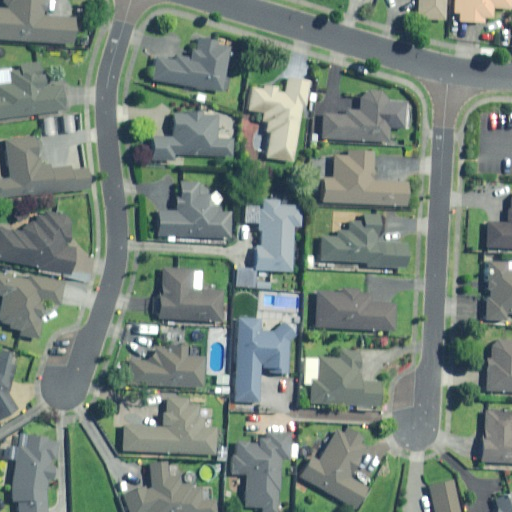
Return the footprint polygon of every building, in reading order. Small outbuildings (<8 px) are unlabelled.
[(0,0),(0,40),(68,46),(70,19),(38,16),(39,0),(0,0)] [(441,0),(414,0),(413,19),(440,21),(441,0)] [(453,0),(452,22),(480,23),(480,18),(489,18),(489,8),(506,9),(506,0),(453,0)] [(191,51),(186,50),(185,57),(173,55),(173,59),(151,55),(147,81),(217,93),(226,46),(211,44),(211,41),(194,38),(191,51)] [(26,68),(0,72),(0,119),(61,110),(57,84),(41,87),(39,76),(28,77),(26,68)] [(282,80),(280,93),(273,92),(274,89),(259,87),(258,90),(246,88),(243,111),(259,113),(258,122),(262,122),(260,132),(265,133),(262,158),(289,162),(297,106),(301,107),(304,83),(282,80)] [(356,110),(342,110),(341,116),(319,114),(317,139),(384,143),(385,128),(401,129),(403,102),(386,101),(378,91),(365,90),(356,98),(356,110)] [(213,116),(168,114),(167,136),(147,136),(146,161),(171,162),(171,155),(230,157),(230,138),(213,137),(213,116)] [(0,178),(0,197),(85,190),(83,166),(34,170),(32,137),(0,139),(0,165),(1,179),(0,178)] [(369,153),(342,151),(342,157),(329,156),(328,179),(318,178),(317,203),(403,206),(405,182),(368,181),(369,153)] [(194,183),(174,183),(174,211),(152,210),(152,237),(227,238),(227,213),(214,212),(214,204),(205,204),(205,195),(194,195),(194,183)] [(482,248),(511,249),(511,193),(507,199),(506,209),(504,209),(503,222),(483,222),(482,248)] [(258,200),(258,210),(254,210),(254,206),(241,206),(240,223),(253,224),(253,230),(257,230),(256,247),(251,247),(249,270),(286,272),(289,227),(296,227),(298,207),(274,206),(274,201),(258,200)] [(0,226),(0,262),(66,275),(71,249),(66,248),(72,216),(30,209),(27,224),(18,222),(16,230),(0,226)] [(374,243),(375,216),(332,214),(331,236),(316,236),(315,261),(361,264),(361,268),(401,270),(402,244),(374,243)] [(503,263),(483,262),(480,321),(502,322),(502,314),(511,314),(511,271),(502,271),(503,263)] [(189,270),(157,268),(156,296),(150,296),(149,319),(217,322),(218,291),(188,290),(189,270)] [(231,287),(267,288),(267,283),(250,282),(251,271),(232,270),(231,287)] [(4,329),(16,332),(15,336),(34,340),(41,304),(54,306),(59,283),(23,276),(22,281),(0,276),(0,323),(4,325),(4,329)] [(339,288),(338,294),(312,293),(310,328),(389,332),(390,304),(365,303),(366,295),(353,295),(354,289),(339,288)] [(232,319),(229,403),(255,404),(256,368),(271,369),(271,374),(283,374),(284,345),(292,336),(278,323),(270,332),(269,332),(256,332),(256,319),(232,319)] [(511,342),(488,342),(487,363),(483,362),(481,392),(511,392),(511,342)] [(123,359),(123,386),(199,387),(199,357),(183,357),(183,344),(168,343),(168,349),(144,349),(144,359),(123,359)] [(0,415),(13,409),(5,395),(13,354),(0,351),(0,415)] [(305,379),(304,406),(375,407),(375,382),(354,381),(354,351),(333,351),(333,357),(314,356),(314,379),(305,379)] [(196,400),(160,398),(158,428),(118,426),(117,451),(210,456),(211,429),(199,428),(199,418),(195,418),(196,400)] [(482,463),(482,470),(499,470),(499,463),(511,463),(511,412),(481,412),(480,437),(477,437),(476,463),(482,463)] [(359,437),(342,427),(332,444),(325,440),(314,460),(309,457),(297,479),(351,510),(363,489),(345,479),(362,448),(355,444),(359,437)] [(13,502),(12,504),(11,511),(43,511),(46,481),(50,481),(51,466),(47,465),(47,461),(52,462),(53,442),(45,441),(46,436),(20,433),(19,446),(11,446),(7,501),(13,502)] [(286,436),(267,434),(267,440),(253,439),(252,444),(229,442),(225,474),(242,476),(239,507),(257,508),(256,511),(272,511),(277,459),(284,459),(286,436)] [(164,478),(162,462),(143,464),(146,489),(120,492),(122,511),(212,511),(211,499),(198,500),(196,487),(173,490),(172,477),(164,478)] [(453,511),(447,479),(423,484),(429,511),(453,511)] [(511,511),(511,496),(511,494),(490,500),(493,511),(511,511)]
